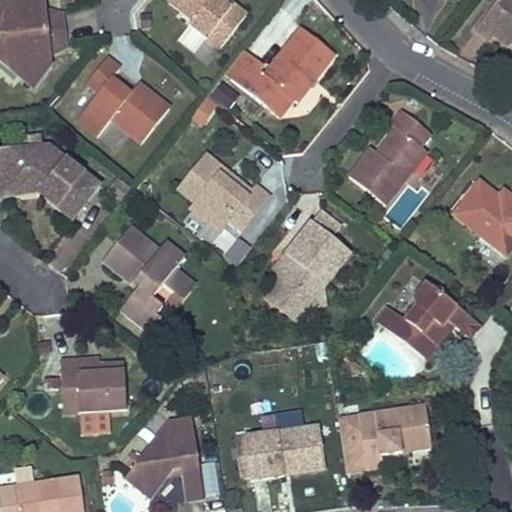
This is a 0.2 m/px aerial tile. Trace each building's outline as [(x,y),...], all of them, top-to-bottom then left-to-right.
[(41,0),(8,0),(0,10),(0,61),(33,88),(50,67),(49,59),(48,50),(65,49),(61,16),(45,18),(44,9),(43,1),(41,0)] [(220,51),(246,17),(225,1),(223,4),(216,0),(170,0),(168,3),(192,22),(189,26),(220,51)] [(511,0),(499,0),(476,30),(490,41),(494,35),(509,47),(511,43),(511,0)] [(61,16),(61,13),(44,9),(45,18),(61,16)] [(297,104),(334,57),(301,30),(264,77),(259,73),(262,70),(247,58),(231,80),(266,108),(280,90),(292,100),(297,104)] [(65,52),(65,49),(48,50),(49,59),(65,52)] [(247,58),(242,54),(225,76),(231,80),(247,58)] [(106,60),(87,84),(99,94),(77,121),(98,137),(111,120),(141,145),(169,110),(138,85),(129,96),(110,81),(119,70),(106,60)] [(222,87),(214,99),(230,111),(239,100),(222,87)] [(278,118),(292,100),(280,90),(266,108),(278,118)] [(217,109),(206,101),(192,120),(202,128),(217,109)] [(420,149),(430,136),(402,114),(391,128),(395,131),(376,155),(371,150),(348,179),(385,207),(427,154),(420,149)] [(43,155),(60,168),(65,162),(47,148),(27,151),(28,157),(43,155)] [(71,221),(97,188),(65,162),(60,168),(43,155),(28,157),(27,151),(0,154),(0,182),(12,191),(30,188),(37,194),(71,221)] [(255,188),(251,193),(246,199),(220,178),(224,172),(206,158),(179,192),(196,206),(191,212),(220,234),(228,224),(234,216),(246,226),(268,198),(255,188)] [(246,199),(251,193),(224,172),(220,178),(246,199)] [(12,191),(0,182),(0,192),(1,199),(37,194),(30,188),(12,191)] [(506,257),(511,249),(511,198),(506,204),(499,198),(479,183),(453,216),(506,257)] [(506,204),(511,198),(503,192),(499,198),(506,204)] [(310,224),(330,240),(339,228),(320,212),(310,224)] [(234,216),(228,224),(240,233),(246,226),(234,216)] [(310,224),(284,257),(292,263),(287,270),(273,272),(275,288),(279,314),(306,310),(324,307),(322,291),(350,255),(330,240),(310,224)] [(149,335),(161,320),(156,317),(162,309),(163,308),(152,300),(162,287),(173,295),(175,296),(187,281),(175,271),(184,259),(165,244),(159,252),(129,229),(102,263),(123,279),(133,278),(141,284),(137,290),(120,312),(149,335)] [(287,270),(292,263),(284,257),(273,272),(287,270)] [(123,279),(137,290),(141,284),(133,278),(123,279)] [(162,309),(172,317),(195,287),(187,281),(175,296),(173,295),(163,308),(162,309)] [(471,341),(482,327),(426,285),(414,300),(416,308),(405,322),(394,314),(383,329),(426,361),(434,351),(433,345),(438,337),(445,336),(449,331),(446,330),(449,325),(452,327),(471,341)] [(264,303),(279,314),(275,288),(264,303)] [(383,329),(394,314),(388,309),(377,324),(383,329)] [(294,325),(306,310),(279,314),(294,325)] [(434,351),(445,336),(438,337),(433,345),(434,351)] [(60,363),(63,416),(126,412),(123,365),(98,366),(79,368),(79,361),(60,363)] [(338,419),(346,475),(366,473),(383,471),(381,458),(401,455),(431,451),(425,406),(358,416),(338,419)] [(278,433),(303,429),(301,418),(297,415),(280,418),(277,422),(278,433)] [(203,500),(192,420),(169,424),(126,482),(150,500),(166,478),(171,472),(180,470),(181,476),(185,503),(203,500)] [(324,463),(319,427),(303,429),(278,433),(244,438),(250,477),(251,482),(285,477),(283,469),(324,463)] [(240,479),(250,477),(244,438),(234,440),(240,479)] [(324,463),(283,469),(285,477),(325,471),(324,463)] [(166,478),(181,476),(180,470),(171,472),(166,478)] [(83,511),(78,479),(14,488),(15,498),(0,500),(0,511),(83,511)] [(0,500),(15,498),(14,488),(0,490),(0,500)]
